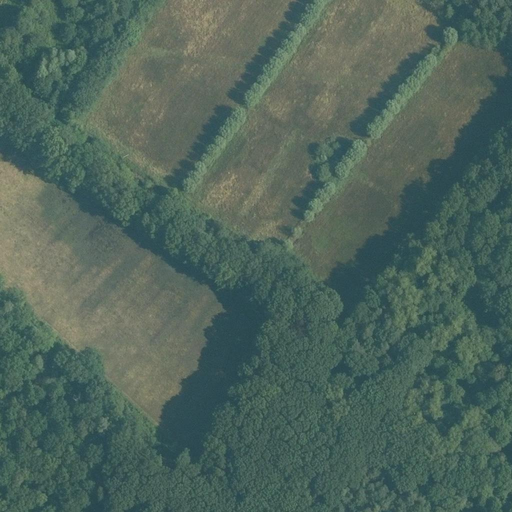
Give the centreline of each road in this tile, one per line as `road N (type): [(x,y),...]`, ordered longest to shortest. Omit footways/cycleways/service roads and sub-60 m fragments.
road 1 (track): [(511,150),(364,336)]
road 2 (track): [(364,336),(294,511)]
